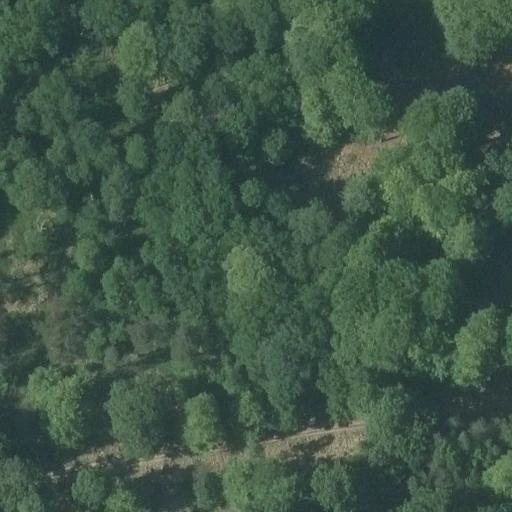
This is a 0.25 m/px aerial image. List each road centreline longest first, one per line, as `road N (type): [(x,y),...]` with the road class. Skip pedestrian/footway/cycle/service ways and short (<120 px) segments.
road 1 (track): [(0,484),(511,405)]
road 2 (track): [(412,0),(449,73),(511,112)]
